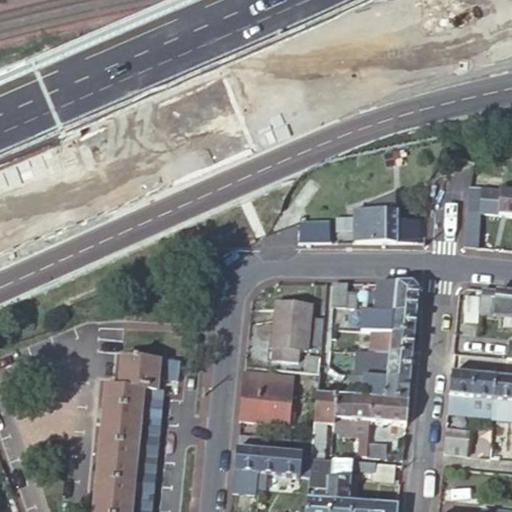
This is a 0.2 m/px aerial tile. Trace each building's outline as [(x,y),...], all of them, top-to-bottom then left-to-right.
[(478,215),(480,191),(469,190),(467,213),(478,215)] [(511,194),(480,191),(478,215),(511,219),(511,194)] [(366,204),(366,210),(376,211),(394,213),(396,193),(366,204)] [(366,210),(363,246),(373,246),(376,211),(366,210)] [(373,246),(412,246),(413,232),(397,230),(399,213),(398,213),(394,213),(376,211),(373,246)] [(408,214),(399,213),(397,230),(413,232),(413,224),(408,224),(408,214)] [(299,227),(299,246),(318,246),(329,246),(329,217),(299,227)] [(347,287),(334,285),(331,310),(345,311),(346,296),(347,287)] [(370,312),(416,315),(418,293),(411,285),(376,285),(376,294),(369,294),(368,312),(370,312)] [(511,316),(511,294),(484,292),(482,314),(504,316),(511,316)] [(354,296),(346,296),(345,311),(353,311),(354,296)] [(309,310),(275,306),(270,352),(304,355),(309,310)] [(369,336),(372,336),(414,340),(416,315),(370,312),(369,336)] [(511,316),(504,316),(502,330),(511,330),(511,316)] [(370,356),(412,360),(414,340),(372,336),(370,356)] [(385,380),(409,383),(412,360),(370,356),(369,370),(352,369),(351,377),(363,378),(385,380)] [(142,392),(156,393),(158,380),(178,382),(179,366),(121,360),(118,389),(142,392)] [(270,378),(243,375),(243,376),(243,383),(269,386),(270,378)] [(471,402),(473,377),(451,375),(447,411),(459,412),(461,400),(471,402)] [(361,394),(363,378),(351,377),(348,376),(345,398),(353,399),(353,393),(361,394)] [(495,379),(473,377),(471,402),(493,404),(495,379)] [(293,380),(270,378),(269,386),(292,388),(293,380)] [(384,398),(385,380),(363,378),(361,394),(353,393),(353,399),(355,399),(373,400),(377,401),(377,397),(384,398)] [(511,381),(495,379),(493,404),(492,414),(506,416),(507,405),(511,405),(511,381)] [(377,401),(407,404),(409,383),(385,380),(384,398),(377,397),(377,401)] [(243,383),(239,423),(288,427),(292,388),(269,386),(243,383)] [(118,389),(104,388),(102,408),(160,414),(162,394),(156,393),(142,392),(118,389)] [(333,397),(315,395),(313,419),(334,421),(336,397),(333,397)] [(355,399),(353,399),(345,398),(336,397),(334,421),(352,423),(355,399)] [(370,424),(373,400),(355,399),(352,423),(353,423),(370,424)] [(405,428),(407,404),(377,401),(373,400),(370,424),(373,425),(405,428)] [(470,418),(471,402),(461,400),(459,412),(447,411),(446,416),(470,418)] [(493,404),(471,402),(470,418),(492,421),(492,414),(493,404)] [(506,416),(492,414),(492,421),(492,422),(511,423),(511,405),(507,405),(506,416)] [(160,414),(102,408),(101,426),(138,430),(158,432),(160,414)] [(334,421),(313,419),(310,445),(310,449),(314,450),(315,443),(324,444),(326,426),(333,426),(334,421)] [(138,430),(101,426),(99,445),(136,449),(156,451),(158,432),(138,430)] [(468,433),(445,431),(443,446),(465,449),(466,449),(468,433)] [(237,437),(236,451),(259,453),(265,454),(267,440),(237,437)] [(309,458),(310,455),(310,449),(310,445),(267,440),(265,454),(280,455),(309,458)] [(136,449),(99,445),(97,464),(155,470),(156,451),(136,449)] [(443,446),(442,456),(464,458),(465,449),(443,446)] [(259,453),(236,451),(234,475),(257,477),(259,453)] [(265,454),(259,453),(257,477),(258,477),(277,479),(280,455),(265,454)] [(307,482),(309,461),(309,458),(280,455),(277,479),(279,479),(307,482)] [(332,464),(320,462),(309,461),(307,482),(307,484),(330,487),(332,464)] [(155,470),(97,464),(95,482),(153,488),(155,470)] [(358,466),(332,464),(330,487),(328,502),(351,504),(362,505),(363,498),(349,496),(352,471),(357,472),(358,466)] [(256,497),(258,477),(257,477),(234,475),(232,495),(256,497)] [(153,488),(95,482),(93,500),(151,506),(153,488)] [(150,511),(151,506),(93,500),(92,511),(150,511)] [(326,511),(328,502),(305,500),(304,511),(326,511)] [(328,502),(326,511),(350,511),(351,504),(328,502)]
